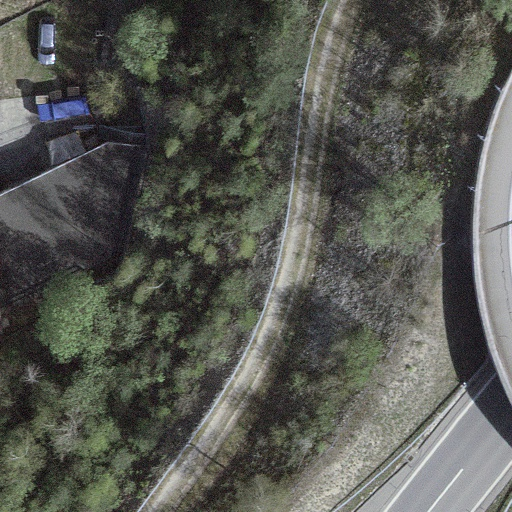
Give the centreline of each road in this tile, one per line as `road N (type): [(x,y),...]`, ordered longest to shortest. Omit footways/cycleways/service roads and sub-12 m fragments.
road 1 (track): [(342,0),(322,61),(304,195),(278,302),(258,351),(153,511)]
road 2 (motorway): [(511,410),(426,511)]
